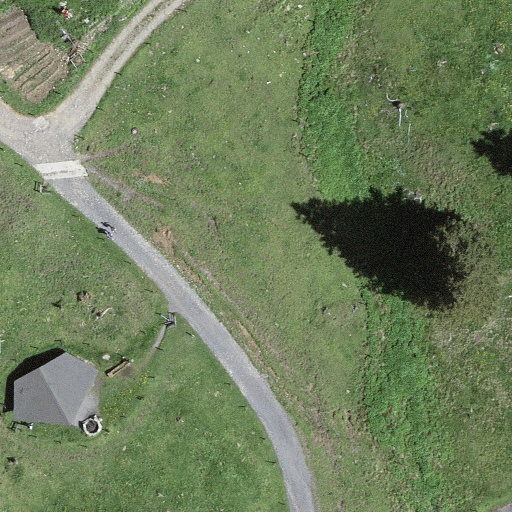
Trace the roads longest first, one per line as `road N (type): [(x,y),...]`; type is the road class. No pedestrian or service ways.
road 1 (track): [(0,121),(183,290),(258,382),(294,511)]
road 2 (track): [(36,154),(139,28),(175,0)]
